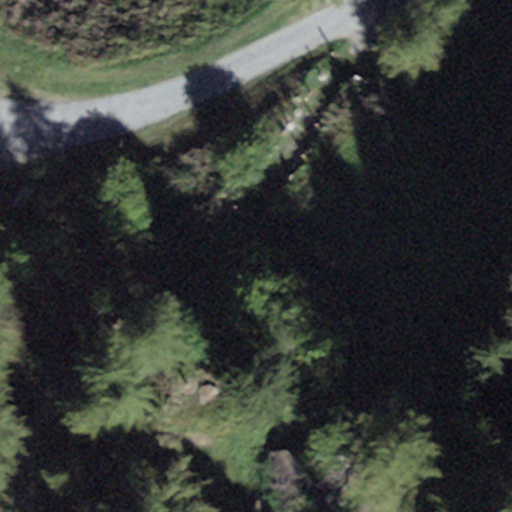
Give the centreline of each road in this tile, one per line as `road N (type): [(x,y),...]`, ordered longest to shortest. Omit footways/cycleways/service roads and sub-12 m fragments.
road 1 (unclassified): [(0,123),(41,126),(147,105),(348,21),(370,0)]
road 2 (track): [(216,451),(424,345),(511,235)]
